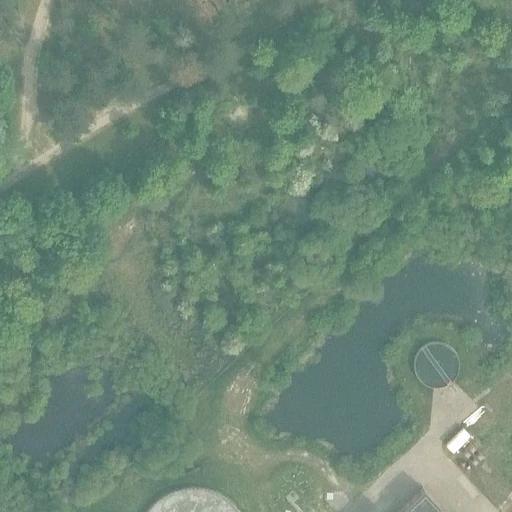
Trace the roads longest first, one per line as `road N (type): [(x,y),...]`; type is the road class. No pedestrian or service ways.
road 1 (track): [(0,187),(320,0)]
road 2 (track): [(14,177),(23,92),(49,0)]
